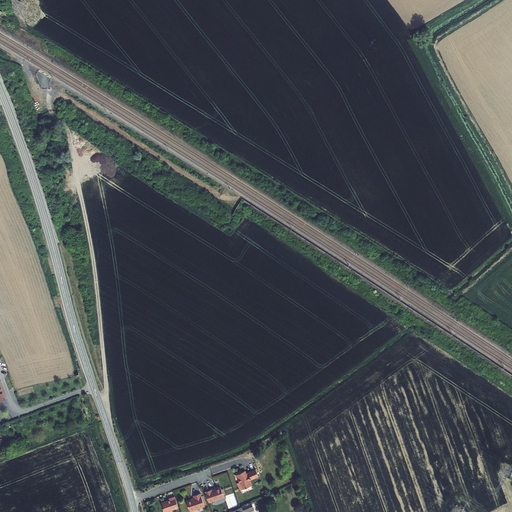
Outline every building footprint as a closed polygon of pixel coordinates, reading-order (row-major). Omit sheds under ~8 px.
[(242,472),(241,471),(236,473),(240,482),(237,483),(240,490),(251,485),(249,480),(259,476),(256,469),(246,474),(245,471),(242,472)] [(212,489),(205,492),(209,503),(224,497),(221,487),(212,490),(212,489)] [(187,501),(190,511),(205,506),(204,505),(201,496),(200,493),(194,496),(195,498),(187,501)] [(171,498),(171,499),(162,503),(165,511),(166,511),(179,508),(175,497),(171,498)] [(232,511),(245,511),(254,508),(251,502),(232,511)]
